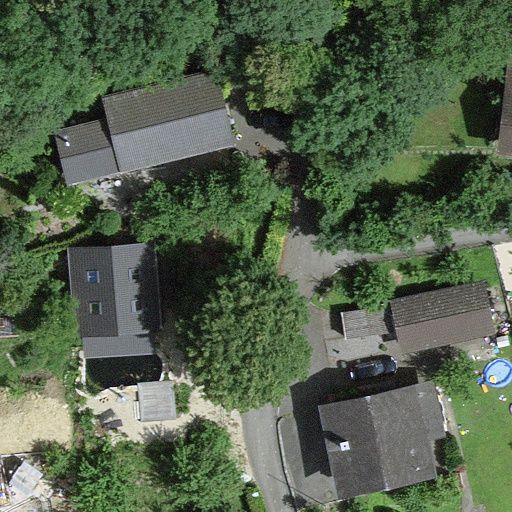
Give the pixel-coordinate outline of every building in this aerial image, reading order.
[(511,78),(510,78),(502,147),(511,148),(511,78)] [(222,138),(208,80),(106,105),(108,111),(53,124),(66,175),(222,138)] [(153,392),(143,253),(72,257),(81,396),(153,392)] [(416,344),(486,329),(477,289),(407,304),(416,344)] [(393,332),(389,307),(338,314),(342,340),(393,332)] [(449,429),(441,387),(328,412),(343,485),(418,469),(412,437),(449,429)]
